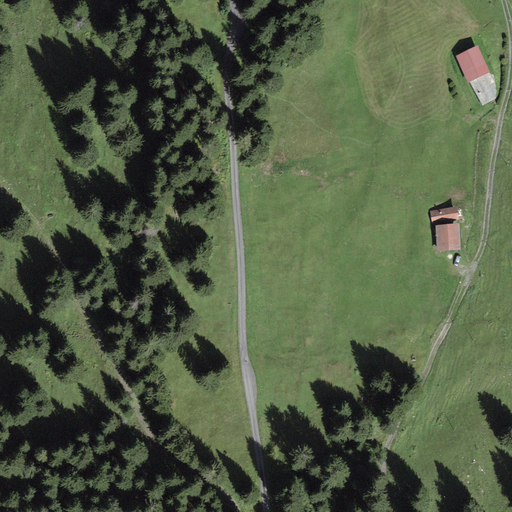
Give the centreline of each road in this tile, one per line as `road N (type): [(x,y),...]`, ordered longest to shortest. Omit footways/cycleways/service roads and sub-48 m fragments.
road 1 (unclassified): [(267,511),(243,347),(227,0)]
road 2 (track): [(511,53),(482,239),(389,441),(381,511)]
